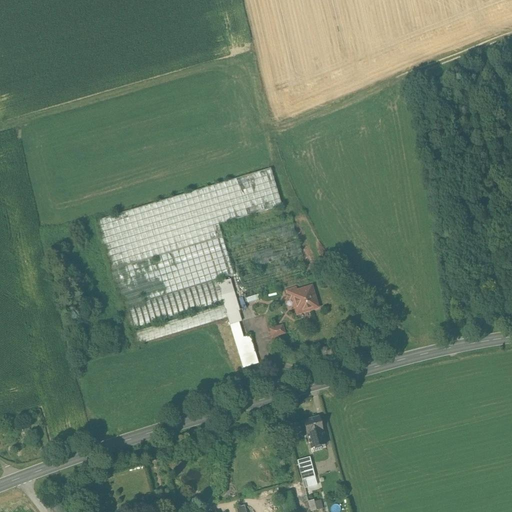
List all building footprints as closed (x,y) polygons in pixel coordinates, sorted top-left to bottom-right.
[(270,169),(94,222),(110,271),(222,237),(218,225),(281,206),(270,169)] [(290,215),(227,235),(245,297),(309,278),(290,215)] [(222,237),(110,271),(121,309),(216,280),(233,275),(222,237)] [(216,280),(121,309),(128,331),(223,302),(217,284),(216,280)] [(230,280),(217,284),(223,302),(224,305),(227,315),(238,311),(239,311),(230,280)] [(311,287),(296,291),(295,288),(286,291),(289,300),(292,300),(296,315),(318,308),(311,287)] [(257,295),(246,299),(248,304),(259,300),(257,295)] [(224,305),(129,334),(133,347),(228,318),(227,315),(224,305)] [(238,311),(227,315),(228,318),(230,325),(237,323),(236,317),(239,316),(238,311)] [(237,323),(230,325),(235,342),(243,339),(237,323)] [(282,326),(270,330),(272,338),(284,334),(282,326)] [(243,339),(235,342),(243,368),(258,364),(249,337),(243,339)] [(29,413),(16,417),(18,421),(30,417),(29,413)] [(318,417),(303,421),(307,436),(310,446),(311,446),(321,443),(325,442),(322,432),(318,417)] [(321,443),(311,446),(313,453),(321,450),(320,446),(322,446),(321,443)] [(181,462),(172,458),(167,467),(173,470),(178,468),(181,462)] [(311,463),(298,467),(302,481),(314,478),(311,463)] [(294,511),(289,494),(277,498),(281,511),(294,511)] [(309,501),(311,511),(325,508),(324,499),(309,501)]
